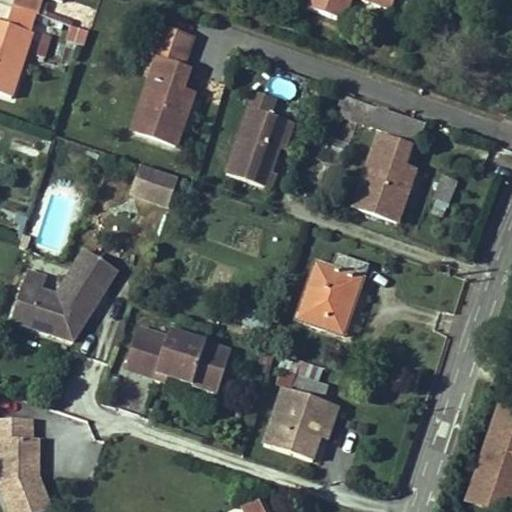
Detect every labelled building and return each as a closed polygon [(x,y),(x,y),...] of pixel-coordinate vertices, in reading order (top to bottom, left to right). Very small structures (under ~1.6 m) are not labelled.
[(15,0),(13,8),(37,16),(39,16),(43,3),(43,0),(53,0),(62,3),(62,0),(15,0)] [(395,0),(309,0),(306,10),(344,24),(353,0),(391,14),(395,0)] [(43,3),(39,16),(44,18),(48,4),(43,3)] [(7,27),(31,35),(37,16),(13,8),(7,27)] [(0,95),(10,99),(32,35),(31,35),(7,27),(0,24),(0,95)] [(84,48),(88,33),(72,27),(67,42),(84,48)] [(176,148),(194,97),(182,93),(189,73),(182,70),(192,41),(161,30),(151,61),(157,63),(132,133),(176,148)] [(52,38),(43,35),(37,57),(45,59),(52,38)] [(146,76),(151,78),(157,63),(151,61),(146,76)] [(276,102),(254,95),(249,109),(271,117),(276,102)] [(276,175),(271,174),(280,150),(289,123),(271,117),(249,109),(226,176),(270,191),(276,175)] [(370,130),(415,144),(422,123),(376,109),(370,130)] [(289,123),(280,150),(285,152),(294,125),(289,123)] [(397,224),(415,173),(404,170),(410,150),(378,139),(354,209),(397,224)] [(178,180),(140,167),(130,195),(168,209),(178,180)] [(447,204),(457,184),(444,178),(434,197),(447,204)] [(11,322),(72,343),(87,320),(84,308),(89,300),(96,305),(117,273),(85,252),(56,297),(42,292),(23,286),(11,322)] [(316,264),(296,322),(326,332),(329,323),(347,328),(356,302),(350,300),(352,295),(357,297),(368,267),(337,257),(332,270),(316,264)] [(23,286),(42,292),(46,278),(27,272),(23,286)] [(87,320),(96,305),(89,300),(84,308),(87,320)] [(241,324),(255,328),(259,315),(246,310),(241,324)] [(326,332),(343,338),(347,328),(329,323),(326,332)] [(125,370),(156,380),(157,376),(168,379),(217,395),(230,353),(169,334),(168,339),(138,330),(125,370)] [(264,350),(259,364),(270,368),(275,354),(264,350)] [(298,362),(297,365),(281,360),(277,371),(281,372),(318,385),(323,371),(298,362)] [(312,463),(320,440),(323,430),(316,427),(324,404),(321,403),(327,387),(318,385),(281,372),(276,387),(282,390),(263,447),(312,463)] [(323,430),(320,440),(327,442),(338,409),(324,404),(316,427),(323,430)] [(511,424),(493,418),(462,507),(478,511),(502,511),(511,485),(511,424)] [(0,488),(9,511),(50,511),(51,511),(38,479),(38,441),(32,441),(32,421),(0,421),(0,488)] [(264,511),(260,503),(241,511),(264,511)]
